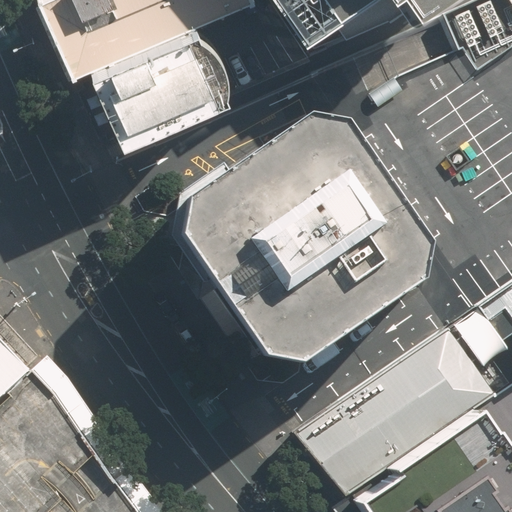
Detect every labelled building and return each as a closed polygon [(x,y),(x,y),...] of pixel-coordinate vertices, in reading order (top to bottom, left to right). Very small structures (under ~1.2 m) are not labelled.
[(42,0),(72,70),(236,0),(42,0)] [(285,0),(301,24),(332,8),(349,29),(406,0),(410,0),(415,2),(421,0),(420,0),(285,0)] [(511,0),(477,0),(311,74),(320,87),(348,126),(426,247),(456,280),(475,301),(511,276),(511,0)] [(191,22),(89,66),(121,136),(225,91),(222,85),(222,68),(219,54),(214,42),(203,32),(194,27),(191,22)] [(300,362),(420,280),(426,247),(348,126),(307,118),(183,195),(177,221),(174,238),(264,356),(300,362)] [(511,276),(475,301),(448,320),(478,364),(506,345),(500,337),(511,328),(511,276)] [(490,396),(443,328),(296,431),(343,498),(355,490),(490,396)] [(0,398),(29,372),(0,344),(0,398)] [(55,399),(29,372),(0,398),(0,511),(139,511),(127,495),(69,418),(55,399)] [(511,511),(511,380),(490,396),(355,490),(369,511),(511,511)]
